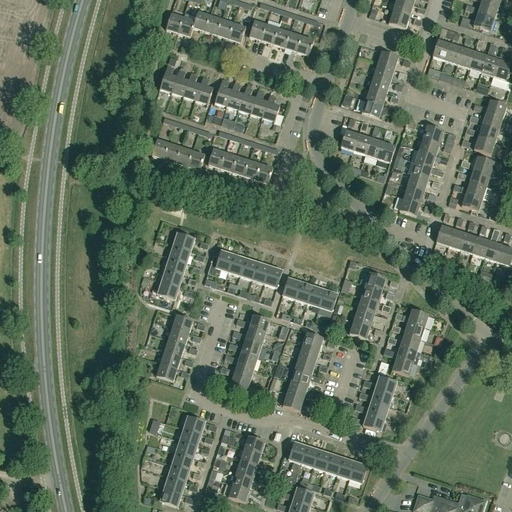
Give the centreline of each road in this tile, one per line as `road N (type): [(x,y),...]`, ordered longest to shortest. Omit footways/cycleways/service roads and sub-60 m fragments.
road 1 (primary): [(65,511),(40,289),(54,118),(82,0)]
road 2 (residential): [(490,339),(314,155),(312,128),(346,22)]
road 3 (residential): [(329,432),(290,420),(264,424),(196,396),(221,304)]
road 4 (residential): [(438,206),(463,116),(408,96),(423,47)]
road 5 (residential): [(405,457),(490,339)]
